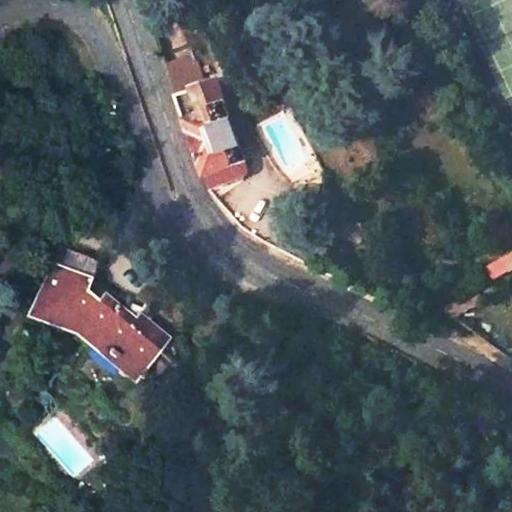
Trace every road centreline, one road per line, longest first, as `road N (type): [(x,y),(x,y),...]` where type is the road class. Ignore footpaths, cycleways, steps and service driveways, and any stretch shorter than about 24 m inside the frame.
road 1 (tertiary): [(200,219),(254,267),(438,349),(511,392)]
road 2 (residential): [(200,219),(175,217),(147,178),(119,88),(86,22),(36,3),(0,15)]
road 3 (tertiary): [(124,0),(200,219)]
